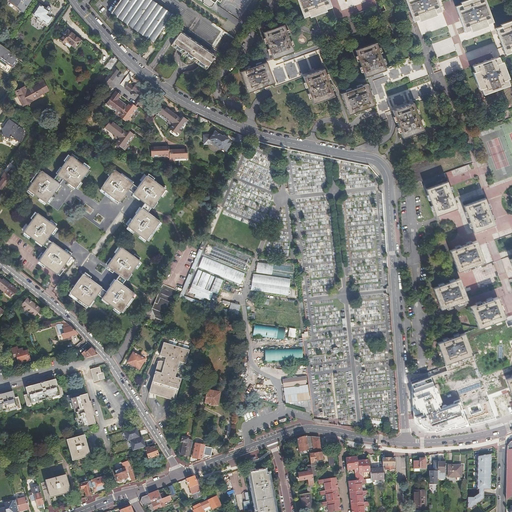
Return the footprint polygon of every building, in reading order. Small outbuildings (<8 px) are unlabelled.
[(9,0),(8,2),(13,5),(11,7),(17,11),(16,12),(20,15),(30,2),(27,0),(9,0)] [(116,6),(110,14),(152,42),(170,15),(149,0),(119,0),(118,3),(117,2),(114,6),(116,6)] [(328,0),(296,0),(303,17),(331,6),(328,0)] [(437,0),(405,0),(413,20),(441,10),(437,0)] [(485,0),(467,0),(455,4),(464,30),(492,20),(485,0)] [(45,11),(37,6),(29,18),(34,21),(33,22),(34,23),(34,25),(36,26),(38,26),(39,26),(40,25),(45,29),(51,21),(48,19),(48,18),(48,15),(50,11),(47,9),(45,11)] [(234,39),(188,7),(178,21),(225,53),(234,39)] [(511,21),(495,27),(504,53),(511,50),(511,21)] [(287,35),(285,31),(283,25),(263,33),(265,39),(267,43),(269,49),(271,54),(273,59),(293,52),(291,46),(289,41),(287,35)] [(183,27),(170,45),(169,46),(181,54),(181,55),(180,57),(180,58),(180,59),(180,61),(181,62),(181,63),(182,64),(183,65),(185,65),(186,66),(187,66),(189,65),(190,65),(191,64),(192,64),(193,62),(204,70),(205,69),(217,52),(183,27)] [(66,30),(59,40),(64,44),(65,42),(74,48),(80,40),(66,30)] [(357,55),(359,60),(361,66),(362,71),(364,76),(385,69),(383,63),(381,58),(379,52),(377,47),(375,42),(355,50),(357,55)] [(0,68),(7,74),(16,61),(14,60),(16,56),(5,48),(5,47),(5,46),(5,45),(4,45),(3,45),(2,46),(0,44),(0,68)] [(109,60),(115,65),(118,60),(119,59),(118,58),(112,55),(109,60)] [(498,56),(472,65),(482,93),(508,83),(498,56)] [(256,66),(250,68),(246,70),(240,72),(247,93),(253,91),(258,89),(264,87),(269,85),(274,83),(266,62),(261,64),(256,66)] [(120,70),(114,65),(104,80),(109,84),(120,70)] [(392,78),(399,77),(397,68),(390,70),(392,78)] [(328,79),(326,75),(324,69),(303,77),(305,83),(307,87),(309,93),(311,98),(313,103),(334,95),(332,90),(330,85),(328,79)] [(37,82),(49,90),(43,79),(37,82)] [(23,104),(49,90),(37,82),(34,84),(34,85),(27,89),(25,85),(15,90),(23,104)] [(130,82),(126,87),(130,91),(133,88),(142,94),(146,89),(136,82),(134,85),(130,82)] [(356,87),(350,89),(345,91),(340,93),(347,114),(353,112),(358,110),(364,108),(369,106),(374,104),(366,83),(361,85),(356,87)] [(112,99),(110,97),(107,101),(117,109),(116,110),(115,111),(129,122),(132,117),(131,117),(129,115),(137,105),(135,103),(133,102),(132,104),(129,102),(128,104),(127,105),(118,98),(119,97),(122,93),(116,89),(112,95),(114,96),(112,99)] [(137,101),(139,102),(142,104),(146,100),(141,96),(137,101)] [(128,104),(119,97),(118,98),(127,105),(128,104)] [(106,102),(116,110),(117,109),(107,101),(106,102)] [(393,115),(395,120),(397,126),(399,131),(401,136),(422,129),(420,123),(418,118),(416,112),(414,107),(412,102),(391,110),(393,115)] [(139,106),(137,105),(129,115),(131,117),(139,106)] [(170,118),(169,119),(168,121),(172,124),(170,127),(177,132),(178,130),(181,132),(184,128),(183,127),(182,126),(188,118),(184,114),(182,117),(179,115),(167,105),(165,108),(163,106),(160,110),(170,118)] [(159,112),(169,119),(170,118),(160,110),(159,112)] [(8,119),(1,130),(2,136),(6,135),(20,142),(25,133),(22,131),(24,130),(8,119)] [(116,133),(115,134),(114,136),(119,139),(116,142),(126,149),(129,144),(128,143),(126,142),(134,132),(130,129),(128,131),(126,129),(113,120),(112,123),(109,121),(107,125),(116,133)] [(105,127),(115,134),(116,133),(107,125),(105,127)] [(135,133),(134,132),(126,142),(128,143),(135,133)] [(230,141),(232,137),(226,134),(223,136),(217,132),(214,132),(213,133),(213,135),(203,135),(203,145),(214,146),(222,150),(227,151),(232,143),(230,141)] [(152,148),(152,153),(165,153),(165,155),(165,156),(170,156),(171,160),(176,159),(176,158),(176,156),(189,156),(188,151),(186,151),(186,148),(170,148),(170,145),(154,145),(154,148),(152,148)] [(39,169),(39,170),(26,188),(25,188),(27,190),(32,193),(38,198),(43,202),(44,202),(45,201),(49,196),(54,190),(58,184),(59,183),(58,182),(61,179),(62,179),(75,188),(75,187),(79,182),(84,175),(88,170),(89,169),(88,168),(83,164),(76,159),(70,155),(69,155),(55,174),(56,175),(53,179),(51,178),(39,169)] [(0,188),(0,189),(15,170),(11,167),(8,172),(6,171),(2,176),(2,177),(3,178),(0,182),(0,188)] [(116,168),(115,170),(132,182),(133,181),(116,168)] [(26,188),(39,170),(37,169),(25,186),(26,188)] [(113,169),(109,175),(99,188),(100,189),(118,202),(119,202),(128,190),(132,193),(132,194),(133,194),(138,198),(144,203),(141,207),(140,206),(139,207),(135,212),(130,219),(126,225),(126,226),(127,227),(133,231),(139,235),(145,240),(146,240),(146,239),(159,221),(160,220),(148,212),(147,211),(150,207),(151,208),(152,207),(155,201),(160,195),(164,189),(165,188),(152,179),(147,175),(146,174),(137,187),(132,184),(133,183),(132,182),(115,170),(113,169)] [(451,191),(449,186),(447,181),(426,188),(428,194),(430,198),(432,204),(434,209),(436,215),(457,208),(455,202),(453,197),(451,191)] [(116,203),(118,202),(100,189),(99,190),(116,203)] [(489,208),(487,203),(485,198),(464,205),(466,210),(468,216),(470,222),(472,227),(474,232),(495,225),(493,219),(491,214),(489,208)] [(32,219),(27,225),(23,230),(23,231),(24,232),(30,237),(36,241),(41,245),(42,246),(43,245),(47,248),(42,254),(38,259),(37,261),(38,261),(44,266),(57,275),(57,274),(62,269),(66,263),(70,257),(71,256),(70,256),(65,252),(51,242),(47,239),(51,233),(56,228),(56,226),(55,226),(50,222),(37,212),(36,213),(32,219)] [(161,222),(159,221),(146,239),(148,240),(161,222)] [(457,270),(463,269),(468,267),(474,265),(478,263),(484,261),(476,240),(471,242),(466,244),(460,246),(455,248),(449,250),(457,270)] [(208,244),(204,253),(246,270),(250,261),(208,244)] [(68,292),(70,294),(87,306),(88,307),(89,306),(93,300),(97,295),(101,298),(102,299),(107,303),(114,308),(119,312),(120,313),(121,312),(133,294),(134,293),(123,285),(121,284),(124,280),(126,281),(127,280),(130,274),(135,268),(139,262),(140,261),(139,260),(133,256),(120,247),(119,248),(115,253),(110,260),(106,266),(106,267),(107,268),(113,272),(118,276),(116,280),(114,279),(113,280),(110,285),(105,292),(101,289),(102,288),(90,278),(84,274),(82,273),(73,286),(69,291),(68,292)] [(245,275),(203,257),(199,266),(241,284),(245,275)] [(273,264),(257,262),(256,272),(271,275),(273,264)] [(213,293),(210,292),(209,291),(215,277),(211,275),(205,290),(210,275),(203,272),(197,287),(196,286),(202,272),(198,270),(189,292),(210,300),(213,293)] [(189,274),(181,294),(184,295),(192,275),(189,274)] [(291,279),(253,274),(251,290),(289,295),(291,279)] [(216,277),(210,292),(213,293),(218,295),(224,280),(216,277)] [(450,282),(444,284),(439,286),(433,288),(441,308),(446,306),(451,305),(457,302),(462,301),(468,299),(460,278),(455,280),(450,282)] [(0,282),(0,288),(4,292),(10,284),(3,279),(0,282)] [(10,284),(4,292),(11,297),(17,290),(10,284)] [(161,289),(152,310),(155,319),(165,323),(178,292),(164,286),(161,289)] [(87,306),(70,294),(68,295),(86,308),(87,306)] [(135,296),(133,294),(121,312),(123,313),(135,296)] [(228,313),(180,294),(178,298),(205,308),(213,312),(227,317),(228,313)] [(26,296),(18,306),(23,310),(25,308),(33,315),(39,307),(26,296)] [(487,300),(481,302),(476,304),(470,306),(478,327),(483,325),(488,323),(494,321),(499,319),(505,317),(497,296),(492,298),(487,300)] [(241,305),(231,303),(229,313),(238,315),(241,305)] [(511,316),(500,321),(495,323),(489,325),(484,327),(465,333),(464,334),(471,353),(468,354),(471,361),(472,361),(474,368),(444,379),(448,391),(443,393),(446,399),(446,400),(451,398),(457,414),(487,403),(485,395),(501,390),(507,387),(504,378),(511,375),(511,316)] [(63,320),(62,319),(56,321),(58,325),(60,334),(62,333),(63,339),(68,337),(69,337),(68,336),(71,335),(77,333),(76,333),(74,330),(71,327),(68,324),(65,322),(63,320)] [(285,328),(253,324),(252,336),(284,339),(285,328)] [(297,329),(290,328),(288,336),(295,338),(297,329)] [(444,363),(450,361),(455,359),(461,357),(465,355),(468,354),(471,353),(464,334),(464,332),(458,334),(453,336),(447,338),(442,340),(437,342),(444,363)] [(158,362),(148,393),(175,401),(181,380),(175,378),(180,362),(186,364),(190,350),(164,342),(160,356),(166,358),(165,362),(161,361),(158,362)] [(17,352),(16,350),(16,347),(10,349),(13,360),(17,359),(18,363),(30,360),(27,350),(20,352),(17,352)] [(82,354),(86,358),(98,355),(96,353),(91,348),(87,351),(86,350),(82,354)] [(302,349),(265,350),(265,362),(302,360),(302,349)] [(133,353),(128,363),(139,369),(145,359),(133,353)] [(98,367),(90,370),(94,381),(104,378),(102,373),(100,373),(98,367)] [(282,379),(283,388),(308,385),(307,376),(282,379)] [(59,393),(60,395),(60,397),(64,396),(61,385),(57,386),(55,379),(28,387),(26,387),(28,394),(25,395),(27,404),(28,406),(31,405),(31,403),(30,401),(32,400),(41,398),(41,399),(48,397),(48,396),(59,393)] [(308,385),(283,388),(285,403),(310,400),(308,385)] [(207,390),(204,404),(207,404),(207,406),(213,407),(213,406),(216,406),(219,393),(207,390)] [(0,410),(6,409),(5,408),(17,405),(17,407),(18,409),(21,407),(18,397),(15,398),(12,391),(0,393),(0,410)] [(75,408),(74,408),(77,418),(79,417),(81,426),(78,427),(77,428),(78,432),(89,429),(88,425),(96,423),(87,394),(79,396),(78,393),(68,396),(69,400),(70,399),(73,399),(75,408)] [(124,432),(127,441),(129,440),(140,437),(137,428),(124,432)] [(306,435),(297,438),(298,445),(299,450),(301,450),(308,449),(306,435)] [(71,445),(73,452),(75,460),(89,455),(87,447),(85,443),(83,436),(69,439),(71,445)] [(140,437),(129,440),(133,450),(146,447),(142,436),(140,437)] [(311,436),(314,453),(321,452),(319,437),(317,437),(311,436)] [(190,448),(191,448),(193,440),(188,439),(187,443),(184,443),(183,447),(183,446),(181,455),(188,457),(190,448)] [(202,460),(204,448),(205,446),(195,444),(192,458),(202,460)] [(149,447),(145,449),(150,458),(159,453),(155,445),(150,448),(149,447)] [(202,460),(211,457),(212,449),(204,448),(202,460)] [(321,452),(309,453),(310,461),(322,459),(321,452)] [(474,496),(474,505),(483,498),(483,489),(490,489),(491,454),(478,456),(477,489),(478,489),(478,493),(474,496)] [(370,469),(369,459),(358,460),(357,456),(346,458),(347,470),(355,469),(355,474),(359,474),(359,475),(359,477),(363,477),(363,473),(370,472),(370,469)] [(382,458),(383,466),(383,470),(385,469),(389,469),(389,472),(394,471),(394,468),(393,469),(393,464),(394,464),(394,457),(382,458)] [(438,470),(438,461),(433,461),(433,471),(430,471),(430,484),(438,484),(438,472),(438,470)] [(446,470),(446,477),(458,477),(458,476),(462,476),(462,469),(458,469),(458,465),(454,465),(454,463),(446,463),(446,470)] [(370,472),(371,480),(378,480),(378,478),(383,477),(383,470),(383,466),(378,467),(378,468),(370,469),(370,472)] [(311,468),(309,468),(308,468),(308,471),(297,473),(299,481),(307,479),(309,486),(314,485),(313,480),(311,468)] [(256,511),(274,511),(268,474),(265,475),(264,470),(249,472),(256,511)] [(126,472),(116,475),(118,481),(128,477),(126,472)] [(50,495),(53,494),(66,491),(70,489),(70,488),(67,478),(66,476),(62,477),(49,480),(46,481),(50,495)] [(105,476),(91,480),(95,492),(109,487),(105,476)] [(194,476),(186,479),(190,491),(194,500),(202,497),(194,476)] [(341,510),(337,478),(320,479),(320,483),(324,483),(325,490),(321,491),(322,495),(326,494),(326,501),(323,502),(323,506),(327,505),(328,511),(341,510)] [(365,479),(364,479),(360,480),(348,481),(351,511),(365,511),(364,507),(364,502),(363,495),(363,491),(362,484),(365,483),(365,479)] [(86,496),(92,494),(89,482),(80,485),(81,490),(84,489),(86,496)] [(43,503),(40,491),(39,484),(31,487),(32,493),(30,494),(34,506),(43,503)] [(167,488),(170,496),(176,493),(174,490),(172,486),(168,488),(167,488)] [(158,490),(148,494),(152,503),(162,499),(158,490)] [(315,494),(315,490),(307,492),(307,495),(301,497),(303,511),(306,511),(313,511),(310,495),(315,494)] [(413,500),(413,510),(425,509),(425,490),(413,491),(413,500)] [(143,507),(149,504),(151,503),(152,503),(148,494),(141,497),(140,501),(143,507)] [(152,503),(151,503),(154,511),(165,507),(163,503),(170,500),(170,498),(168,496),(162,499),(152,503)] [(196,508),(195,509),(193,510),(194,511),(207,511),(221,506),(216,496),(195,506),(196,508)] [(16,499),(19,510),(29,507),(26,497),(16,499)] [(11,511),(19,510),(16,499),(5,502),(6,507),(0,508),(0,511),(11,511)] [(182,507),(180,501),(178,501),(173,503),(175,510),(182,507)]
